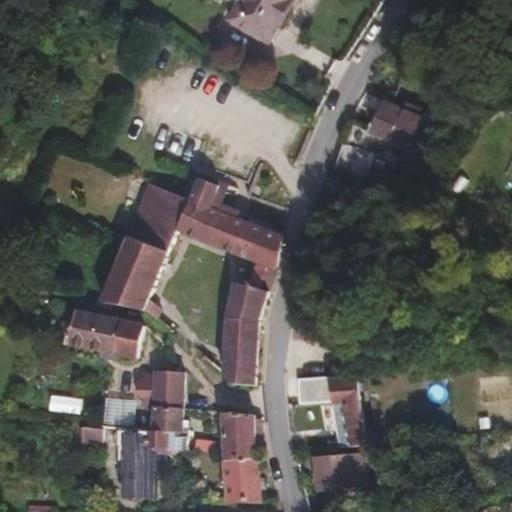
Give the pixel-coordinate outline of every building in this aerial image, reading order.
[(241,0),(228,22),(269,46),(296,0),(241,0)] [(416,109),(378,97),(367,130),(405,142),(416,109)] [(361,151),(330,141),(323,165),(353,174),(361,151)] [(213,205),(219,190),(191,179),(183,202),(210,213),(213,205)] [(219,190),(213,205),(219,207),(226,189),(220,187),(219,190)] [(103,306),(145,315),(148,306),(175,235),(225,254),(231,257),(255,266),(246,291),(233,287),(229,315),(223,379),(233,389),(256,391),(263,319),(269,299),(267,298),(275,278),(283,240),(243,225),(237,223),(210,213),(183,202),(149,189),(103,306)] [(213,205),(210,213),(237,223),(240,215),(219,207),(213,205)] [(148,306),(145,315),(154,324),(160,315),(148,306)] [(136,363),(143,333),(79,319),(72,348),(136,363)] [(295,382),(297,408),(329,406),(327,380),(295,382)] [(331,450),(366,446),(361,403),(343,404),(346,438),(330,439),(331,450)] [(180,431),(182,414),(154,412),(152,433),(169,435),(168,455),(186,456),(188,432),(180,431)] [(258,464),(255,420),(222,418),(225,458),(226,468),(258,464)] [(104,441),(105,429),(85,427),(84,440),(104,441)] [(125,440),(123,504),(152,505),(152,454),(168,455),(169,435),(152,433),(151,442),(125,440)] [(312,464),(316,495),(363,489),(359,458),(312,464)] [(263,508),(258,464),(226,468),(228,506),(263,508)]
